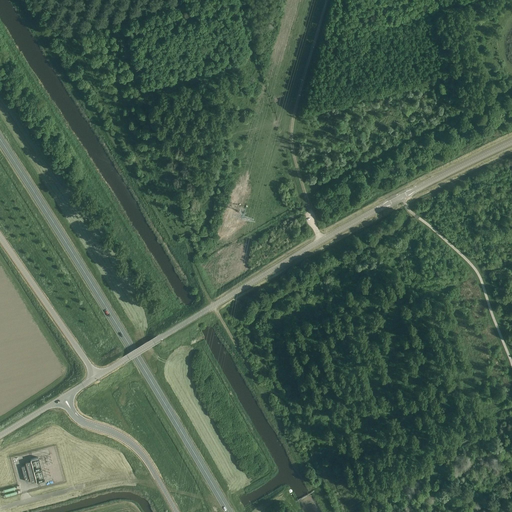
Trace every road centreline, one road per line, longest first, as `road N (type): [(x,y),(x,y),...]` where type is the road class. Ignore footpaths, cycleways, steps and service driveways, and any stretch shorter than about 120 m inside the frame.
road 1 (tertiary): [(96,377),(321,240),(511,142)]
road 2 (trunk): [(228,511),(0,138)]
road 3 (track): [(213,306),(195,273),(121,21),(190,0)]
road 4 (track): [(328,0),(291,132),(321,240)]
road 5 (unclassified): [(96,377),(0,236)]
road 6 (unclassified): [(176,511),(143,455),(77,418),(63,397)]
